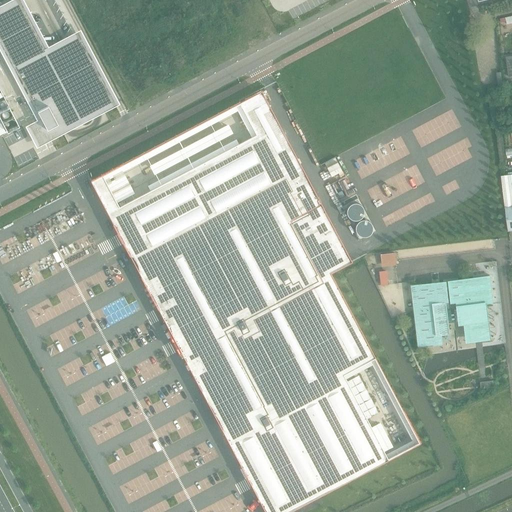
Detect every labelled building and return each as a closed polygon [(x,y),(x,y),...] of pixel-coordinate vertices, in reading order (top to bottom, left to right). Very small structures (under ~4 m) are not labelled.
[(17,0),(15,0),(0,8),(0,40),(51,138),(114,105),(77,34),(45,51),(17,0)] [(0,126),(3,133),(18,125),(0,90),(0,126)] [(273,165),(294,154),(260,90),(90,178),(140,276),(152,270),(118,207),(256,134),(273,165)] [(351,261),(294,154),(273,165),(256,134),(118,207),(152,270),(140,276),(177,346),(203,394),(214,388),(236,429),(225,435),(265,511),(286,511),(389,458),(345,373),(374,357),(330,272),(351,261)] [(507,230),(511,229),(511,175),(501,177),(507,230)] [(395,264),(394,253),(380,255),(382,266),(395,264)] [(449,323),(462,321),(462,323),(468,322),(469,331),(474,331),(475,335),(488,334),(489,340),(490,340),(486,304),(492,303),(492,304),(493,304),(490,276),(489,276),(489,277),(473,279),(473,282),(462,284),(464,296),(445,299),(445,302),(442,302),(439,283),(416,286),(412,287),(412,285),(411,285),(418,347),(419,347),(419,346),(441,343),(440,332),(449,331),(449,334),(450,334),(449,323)]
